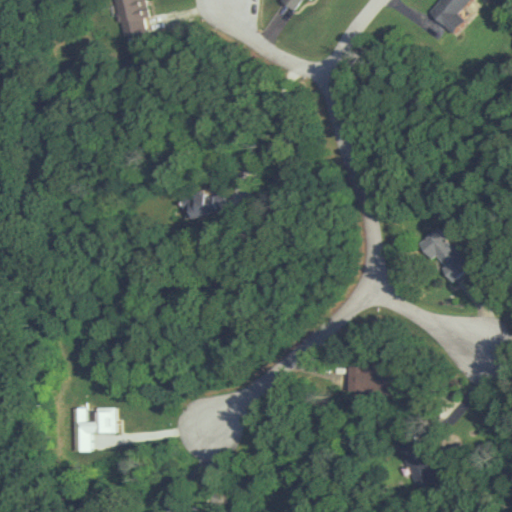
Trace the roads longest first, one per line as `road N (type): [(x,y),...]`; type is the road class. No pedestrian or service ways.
road 1 (residential): [(375,0),(326,75),(368,199),(370,290)]
road 2 (residential): [(370,290),(211,431)]
road 3 (residential): [(370,290),(483,356)]
road 4 (residential): [(326,75),(249,38),(232,0)]
